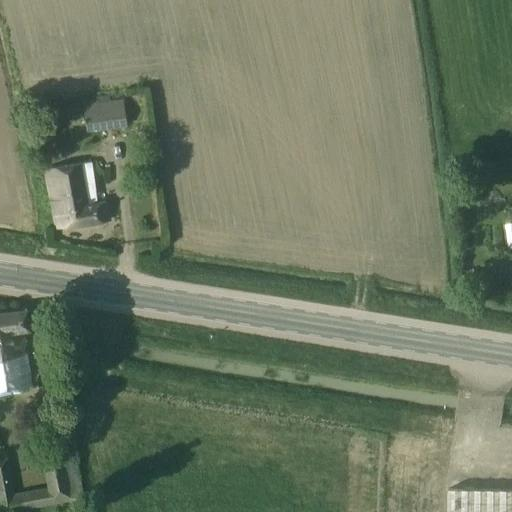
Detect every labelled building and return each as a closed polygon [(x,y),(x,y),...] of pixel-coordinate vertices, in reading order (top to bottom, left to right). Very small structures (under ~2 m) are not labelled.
[(82,98),(86,131),(126,126),(122,99),(110,101),(109,95),(82,98)] [(44,170),(53,229),(108,220),(105,201),(97,203),(90,162),(44,170)] [(0,393),(33,389),(24,333),(29,332),(26,310),(0,313),(0,393)] [(0,458),(0,511),(10,511),(82,499),(72,444),(39,451),(46,487),(14,493),(7,457),(0,458)] [(511,511),(511,490),(447,491),(446,511),(511,511)]
